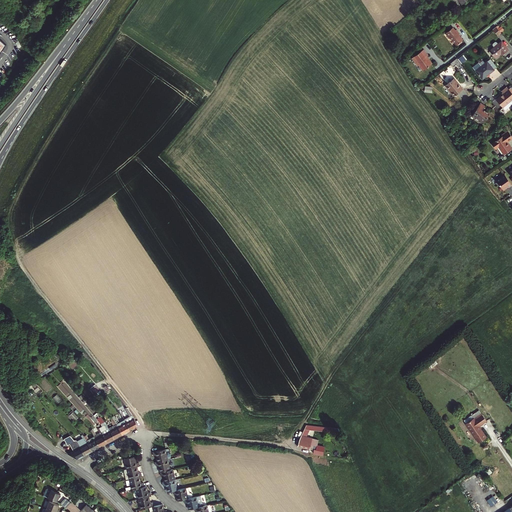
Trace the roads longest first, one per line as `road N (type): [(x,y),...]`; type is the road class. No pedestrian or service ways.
road 1 (trunk): [(0,157),(106,0)]
road 2 (trunk): [(99,0),(0,146)]
road 3 (residential): [(81,471),(102,451),(143,436),(150,475),(183,511)]
road 4 (trunk): [(98,0),(0,121)]
